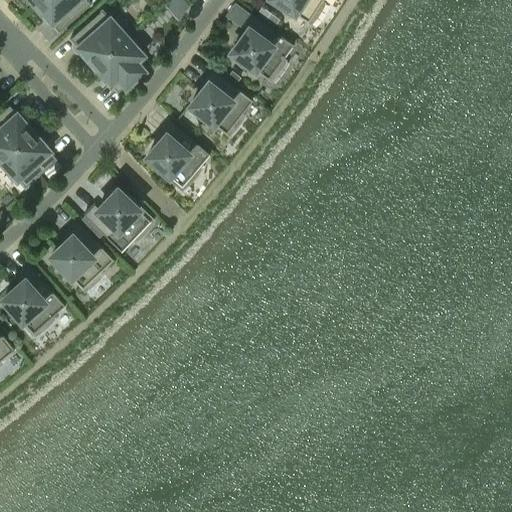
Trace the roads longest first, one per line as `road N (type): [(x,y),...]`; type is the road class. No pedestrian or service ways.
road 1 (residential): [(108,140),(220,0)]
road 2 (residential): [(0,27),(108,140)]
road 3 (residential): [(0,245),(108,140)]
